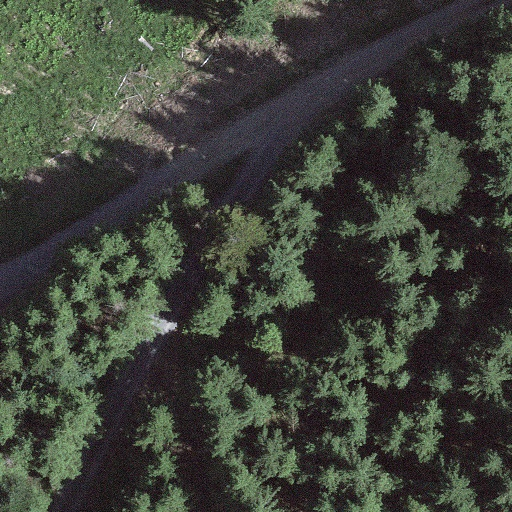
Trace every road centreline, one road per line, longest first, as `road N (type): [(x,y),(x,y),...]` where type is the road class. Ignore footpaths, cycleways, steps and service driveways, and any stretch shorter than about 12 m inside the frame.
road 1 (track): [(486,0),(305,91),(223,208),(63,511)]
road 2 (track): [(305,91),(0,282)]
